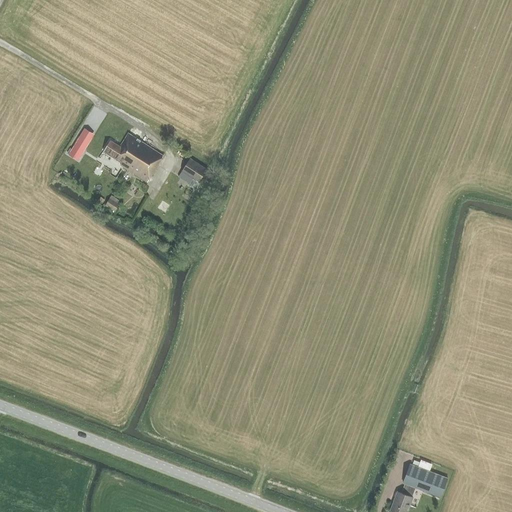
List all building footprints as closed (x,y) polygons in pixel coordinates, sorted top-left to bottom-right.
[(94,135),(85,129),(68,156),(78,162),(94,135)] [(164,156),(142,143),(128,134),(120,147),(112,142),(105,152),(122,163),(120,165),(148,182),(164,156)] [(199,183),(207,169),(190,158),(181,172),(199,183)] [(108,199),(104,205),(115,212),(120,205),(117,203),(119,201),(111,196),(109,199),(108,199)] [(412,465),(430,471),(432,464),(421,460),(420,462),(414,460),(412,465)] [(440,497),(448,479),(410,464),(403,483),(405,484),(402,493),(398,492),(391,511),(394,511),(407,511),(413,498),(409,496),(413,487),(440,497)]
